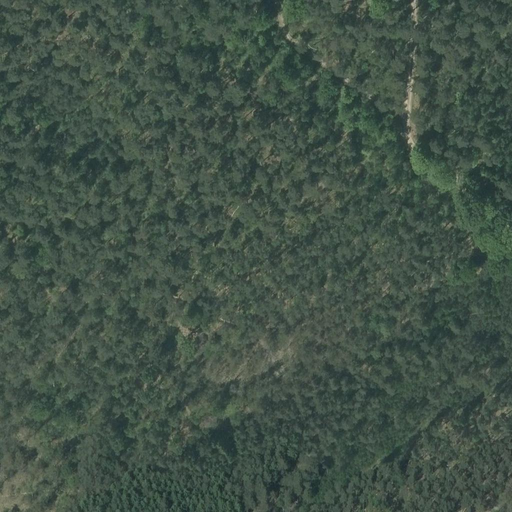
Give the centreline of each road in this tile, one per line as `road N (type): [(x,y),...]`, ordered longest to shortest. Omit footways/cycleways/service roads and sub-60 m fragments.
road 1 (track): [(404,0),(251,28),(224,5),(0,153)]
road 2 (unknown): [(511,188),(405,100),(377,89),(311,0)]
road 3 (track): [(511,221),(409,147),(402,119),(408,0)]
